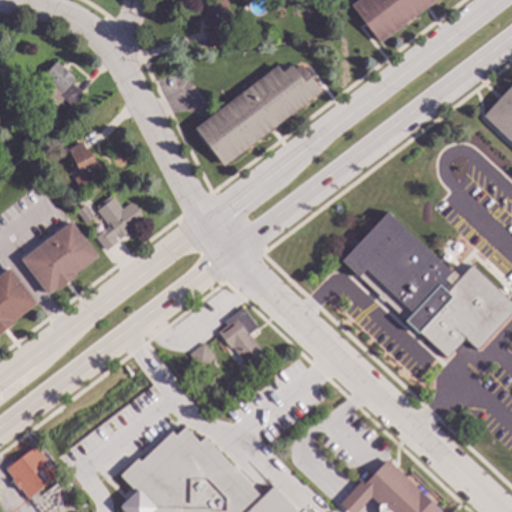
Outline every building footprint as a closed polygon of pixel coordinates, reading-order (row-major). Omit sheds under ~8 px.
[(225,0),(225,47),(206,46),(207,31),(210,31),(211,25),(202,25),(202,0),(225,0)] [(435,0),(378,43),(350,5),(356,0),(435,0)] [(75,80),(71,84),(82,94),(71,107),(62,99),(55,106),(45,97),(54,87),(43,76),(55,62),(75,80)] [(320,91),(223,166),(194,128),(276,66),(281,72),(290,65),(293,69),(300,64),(320,91)] [(511,144),(482,116),(511,84),(511,144)] [(84,149),(87,148),(97,166),(99,165),(105,176),(79,189),(73,178),(79,174),(67,150),(81,142),(84,149)] [(120,210),(129,203),(142,220),(127,230),(129,232),(118,240),(116,237),(113,238),(116,242),(105,251),(94,236),(107,226),(96,211),(112,199),(120,210)] [(93,217),(83,224),(74,212),(84,205),(93,217)] [(450,272),(452,270),(459,277),(470,265),(511,304),(511,310),(476,349),(464,338),(445,358),(383,300),(381,302),(376,297),(377,295),(340,261),(386,212),(450,272)] [(97,257),(75,274),(76,276),(57,291),(55,289),(46,295),(19,260),(70,221),(97,257)] [(35,304),(13,321),(15,324),(0,335),(0,274),(8,268),(35,304)] [(255,329),(248,335),(263,355),(246,368),(231,348),(229,349),(217,333),(226,325),(223,322),(240,309),(255,329)] [(213,358),(198,369),(187,355),(202,343),(213,358)] [(139,461),(171,431),(174,435),(183,427),(198,442),(203,437),(260,497),(271,487),(294,511),(121,511),(118,508),(134,493),(118,475),(136,458),(139,461)] [(57,476),(54,478),(53,477),(29,495),(30,496),(27,499),(4,469),(7,467),(8,468),(33,449),(31,448),(34,446),(57,476)] [(441,511),(378,511),(378,507),(378,506),(370,498),(356,511),(347,511),(339,504),(363,478),(366,481),(386,460),(441,511)]
